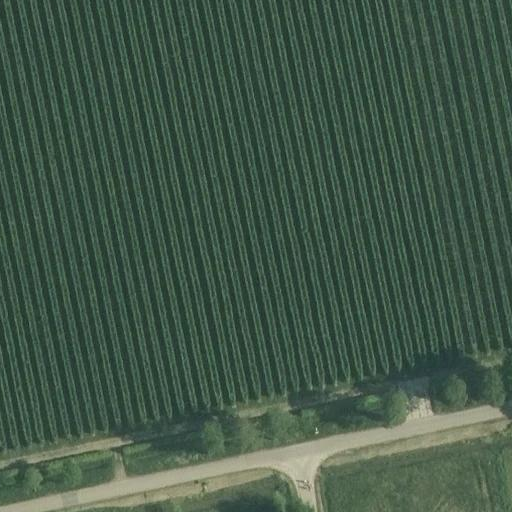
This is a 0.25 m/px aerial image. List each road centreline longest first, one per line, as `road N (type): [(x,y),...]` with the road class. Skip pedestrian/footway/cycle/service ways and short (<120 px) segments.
road 1 (unclassified): [(13,511),(299,452)]
road 2 (unclassified): [(299,452),(511,408)]
